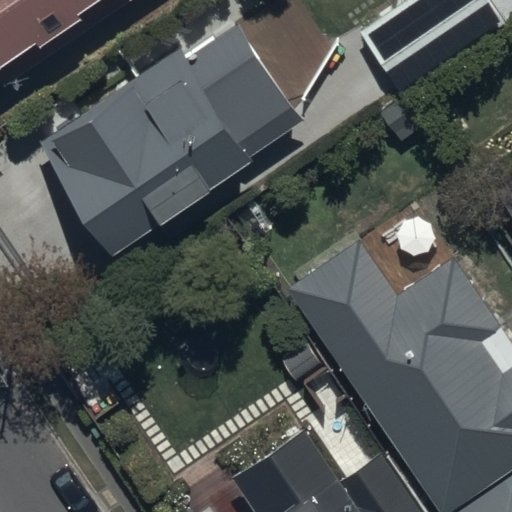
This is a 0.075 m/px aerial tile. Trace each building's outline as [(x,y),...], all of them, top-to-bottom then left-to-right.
[(59,55),(141,0),(0,0),(0,67),(13,86),(59,55)] [(403,0),(360,29),(405,96),(511,26),(493,0),(403,0)] [(51,152),(121,256),(310,129),(240,25),(51,152)] [(511,218),(511,185),(497,196),(511,218)] [(285,294),(431,511),(511,511),(511,316),(467,249),(399,295),(363,242),(285,294)] [(237,478),(259,511),(420,511),(385,460),(345,486),(308,431),(237,478)]
